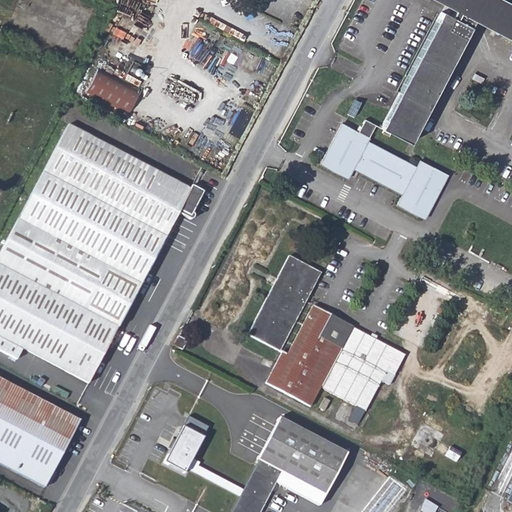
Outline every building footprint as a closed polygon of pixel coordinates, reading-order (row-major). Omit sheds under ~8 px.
[(459,14),(511,41),(511,3),(505,0),(434,0),(453,10),(449,15),(441,11),(379,128),(382,130),(381,132),(388,136),(389,133),(409,144),(470,27),(456,20),(459,14)] [(84,92),(127,115),(139,91),(97,69),(84,92)] [(398,204),(425,218),(448,176),(420,161),(417,167),(365,140),(373,124),(363,118),(356,131),(338,122),(317,162),(346,177),(351,167),(403,194),(398,204)] [(192,215),(190,214),(186,212),(195,194),(187,190),(68,126),(17,220),(139,285),(176,215),(188,221),(191,220),(192,218),(192,215)] [(187,190),(195,194),(198,189),(190,185),(187,190)] [(186,212),(190,214),(202,191),(198,189),(195,194),(186,212)] [(21,349),(87,384),(139,285),(17,220),(0,253),(0,352),(15,360),(21,349)] [(247,334),(278,351),(319,272),(288,255),(247,334)] [(393,375),(403,355),(311,306),(285,354),(280,352),(265,381),(311,406),(319,389),(364,411),(386,371),(393,375)] [(186,340),(177,336),(172,345),(181,350),(186,340)] [(0,464),(45,488),(78,422),(0,379),(0,464)] [(231,421),(241,401),(200,379),(189,400),(231,421)] [(209,427),(185,415),(184,417),(160,462),(184,475),(209,427)] [(320,492),(341,451),(275,417),(253,457),(256,458),(227,511),(255,511),(277,470),(320,492)]
